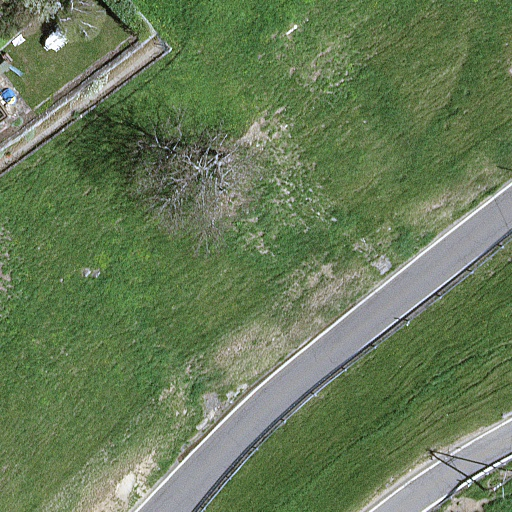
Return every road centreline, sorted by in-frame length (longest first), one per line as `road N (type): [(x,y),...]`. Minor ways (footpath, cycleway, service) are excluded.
road 1 (tertiary): [(163,511),(238,428),(511,202)]
road 2 (tertiary): [(511,440),(395,511)]
